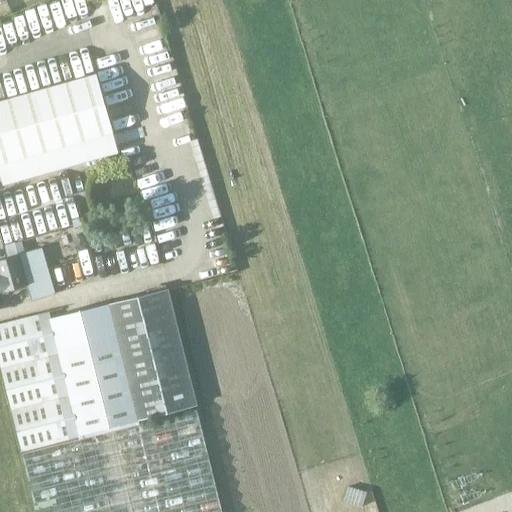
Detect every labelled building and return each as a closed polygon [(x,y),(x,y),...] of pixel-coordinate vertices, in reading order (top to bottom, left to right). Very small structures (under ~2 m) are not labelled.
[(0,164),(112,133),(95,74),(0,100),(0,164)] [(137,199),(137,194),(136,187),(132,179),(125,174),(121,172),(116,171),(108,171),(102,174),(97,177),(94,182),(92,185),(91,190),(90,193),(90,198),(92,202),(94,208),(97,210),(100,214),(104,216),(108,217),(113,218),(121,217),(125,215),(129,212),(133,208),(135,204),(137,199)] [(63,189),(0,199),(0,201),(1,205),(0,204),(0,238),(70,227),(63,189)] [(89,230),(78,231),(82,260),(93,259),(89,230)] [(31,301),(55,294),(41,248),(0,259),(0,292),(2,292),(27,285),(31,301)] [(166,290),(108,304),(109,308),(138,420),(195,406),(166,290)] [(130,426),(98,300),(0,324),(0,367),(20,448),(35,511),(221,511),(195,410),(130,426)] [(351,501),(355,488),(335,483),(332,496),(351,501)]
